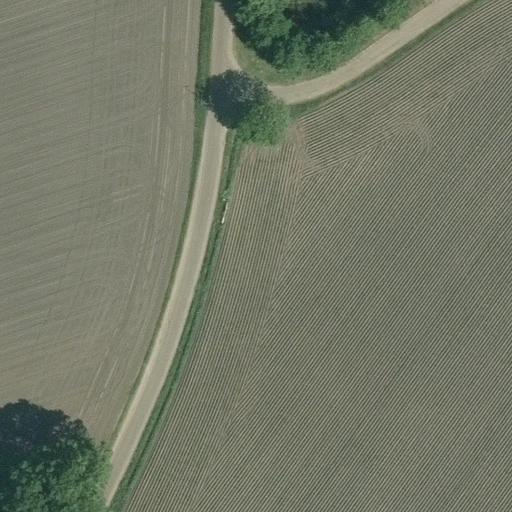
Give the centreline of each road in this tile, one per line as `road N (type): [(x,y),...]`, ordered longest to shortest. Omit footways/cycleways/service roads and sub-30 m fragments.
road 1 (unclassified): [(94,511),(175,323),(204,203),(217,96)]
road 2 (unclassified): [(217,96),(326,85),(453,0)]
